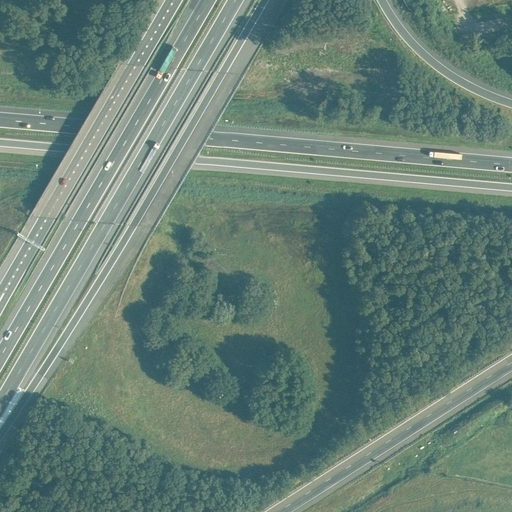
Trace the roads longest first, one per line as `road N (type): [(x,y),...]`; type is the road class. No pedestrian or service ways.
road 1 (motorway): [(0,142),(511,187)]
road 2 (motorway): [(511,164),(0,120)]
road 3 (motorway): [(0,434),(263,0)]
road 4 (motorway): [(0,407),(233,0)]
road 5 (motorway): [(205,0),(0,357)]
road 6 (motorway): [(174,0),(7,294)]
road 7 (motorway): [(277,511),(511,363)]
road 8 (motorway): [(511,104),(436,66),(381,0)]
